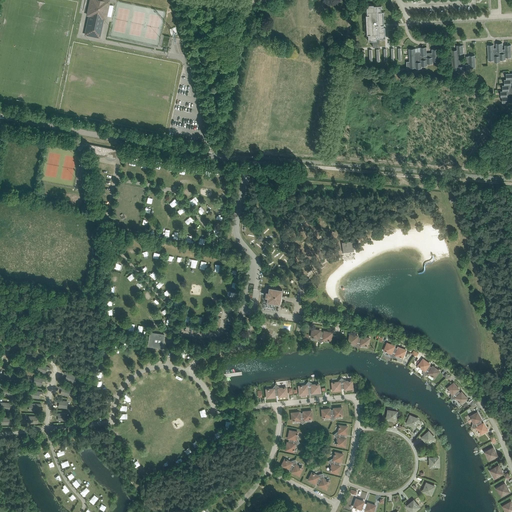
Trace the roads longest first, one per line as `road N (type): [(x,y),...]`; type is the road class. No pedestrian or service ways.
road 1 (unclassified): [(255,289),(259,265),(235,227),(246,160),(0,115)]
road 2 (track): [(246,160),(511,184)]
